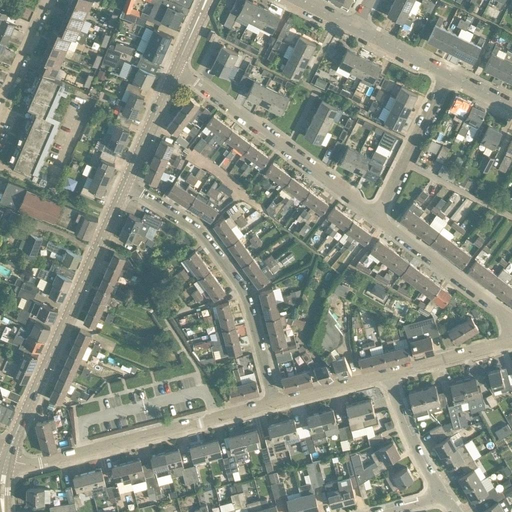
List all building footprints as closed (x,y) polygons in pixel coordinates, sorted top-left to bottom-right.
[(88,10),(93,0),(92,0),(73,0),(72,3),(88,10)] [(180,11),(182,6),(168,0),(125,0),(122,8),(123,8),(122,11),(146,19),(154,23),(154,22),(160,25),(162,20),(176,27),(183,13),(180,11)] [(168,0),(182,6),(189,8),(193,0),(168,0)] [(237,15),(249,21),(257,5),(247,0),(244,0),(245,0),(244,0),(235,0),(224,25),(231,29),(237,15)] [(331,0),(347,8),(351,0),(331,0)] [(421,3),(415,0),(393,0),(393,3),(409,11),(416,14),(421,3)] [(422,0),(421,3),(433,9),(435,5),(425,0),(422,0)] [(498,0),(495,6),(500,9),(504,0),(498,0)] [(72,3),(67,13),(84,20),(88,10),(72,3)] [(405,18),(409,11),(393,3),(387,14),(403,22),(410,26),(412,22),(405,18)] [(430,14),(433,9),(421,3),(419,8),(430,14)] [(261,27),(269,10),(257,5),(249,21),(246,28),(257,34),(261,27)] [(0,29),(13,35),(15,30),(12,29),(17,18),(0,10),(0,29)] [(269,10),(261,27),(272,32),(280,16),(269,10)] [(144,26),(146,19),(122,11),(120,17),(144,26)] [(63,23),(80,30),(84,20),(67,13),(63,23)] [(439,46),(447,30),(440,26),(443,20),(438,17),(427,40),(439,46)] [(80,30),(63,23),(59,33),(72,39),(75,40),(80,30)] [(281,40),(283,38),(287,29),(283,27),(277,38),(281,40)] [(0,40),(6,43),(8,38),(11,39),(13,35),(0,29),(0,40)] [(148,41),(166,49),(171,37),(153,29),(148,41)] [(450,51),(458,35),(447,30),(439,46),(450,51)] [(67,48),(72,39),(59,33),(54,31),(50,41),(67,48)] [(211,41),(215,33),(210,31),(206,39),(211,41)] [(237,45),(239,41),(240,40),(236,38),(236,39),(227,35),(225,39),(237,45)] [(461,57),(469,41),(458,35),(450,51),(461,57)] [(294,48),(310,56),(315,44),(299,36),(294,48)] [(475,44),(469,41),(461,57),(473,63),(484,40),(480,38),(476,44),(475,44)] [(277,49),(281,41),(276,39),(273,47),(277,49)] [(65,54),(67,48),(50,41),(46,51),(63,58),(65,54)] [(161,61),(166,49),(148,41),(142,52),(161,61)] [(249,51),(251,46),(251,45),(248,44),(247,45),(239,41),(237,45),(245,49),(249,51)] [(116,42),(115,46),(111,44),(110,48),(122,52),(131,55),(134,48),(116,42)] [(216,57),(232,65),(238,53),(222,45),(216,57)] [(495,74),(503,58),(496,55),(500,47),(499,47),(495,45),(483,68),(495,74)] [(251,46),(249,51),(257,55),(259,50),(251,46)] [(108,47),(102,63),(116,67),(122,52),(110,48),(108,47)] [(304,67),(310,56),(294,48),(288,59),(304,67)] [(350,72),(359,55),(347,49),(339,66),(350,72)] [(63,58),(46,51),(41,61),(43,61),(59,68),(63,58)] [(511,53),(507,51),(503,58),(495,74),(507,79),(511,68),(511,53)] [(362,77),(370,61),(359,55),(350,72),(362,77)] [(227,77),(232,65),(216,57),(211,69),(227,77)] [(298,79),(304,67),(288,59),(282,71),(298,79)] [(39,71),(55,78),(59,68),(43,61),(39,71)] [(370,61),(362,77),(374,83),(380,86),(384,78),(386,75),(379,72),(382,66),(370,61)] [(249,73),(253,66),(249,63),(245,71),(249,73)] [(149,87),(154,74),(139,67),(133,64),(131,64),(127,78),(149,87)] [(107,73),(99,69),(96,77),(104,80),(107,73)] [(270,78),(272,74),(264,70),(261,74),(270,78)] [(64,82),(60,80),(39,71),(25,105),(35,110),(12,164),(10,164),(9,166),(26,174),(26,173),(30,174),(31,176),(33,176),(45,181),(47,176),(34,170),(58,116),(51,113),(64,82)] [(239,83),(244,85),(248,77),(243,75),(239,83)] [(281,84),(283,79),(275,75),(273,80),(281,84)] [(254,80),(248,77),(244,85),(250,88),(246,97),(258,102),(266,86),(254,80)] [(327,82),(317,77),(314,85),(324,89),(327,82)] [(385,88),(389,80),(384,78),(380,86),(385,88)] [(293,89),(295,85),(287,81),(285,85),(293,89)] [(126,102),(142,109),(144,104),(142,103),(144,97),(139,95),(142,89),(129,83),(125,90),(130,92),(126,102)] [(269,108),(277,91),(266,86),(258,102),(269,108)] [(395,98),(411,106),(417,94),(401,87),(395,98)] [(379,100),(383,92),(378,90),(375,98),(379,100)] [(277,91),(269,108),(281,114),(289,97),(277,91)] [(461,122),(464,115),(470,103),(457,96),(451,108),(457,111),(453,118),(461,122)] [(192,115),(197,109),(200,104),(190,97),(182,107),(192,115)] [(142,109),(126,102),(118,98),(116,102),(124,106),(121,112),(120,111),(117,117),(131,123),(133,117),(136,118),(138,112),(140,113),(142,109)] [(405,117),(411,106),(395,98),(390,109),(405,117)] [(316,112),(332,120),(337,108),(321,100),(316,112)] [(373,112),(377,103),(373,101),(369,110),(373,112)] [(476,127),(484,110),(472,104),(456,138),(462,140),(464,136),(465,136),(466,133),(473,136),(476,129),(476,127)] [(195,117),(192,115),(182,107),(174,117),(185,125),(188,121),(191,123),(195,117)] [(209,117),(212,113),(205,108),(202,112),(209,117)] [(400,129),(405,117),(390,109),(384,121),(400,129)] [(326,131),(332,120),(316,112),(310,123),(326,131)] [(216,132),(223,122),(214,115),(206,125),(211,129),(207,134),(208,135),(204,140),(202,137),(194,148),(200,153),(216,132)] [(128,130),(131,123),(117,117),(114,124),(116,125),(112,134),(111,135),(128,142),(130,138),(127,136),(130,130),(128,130)] [(185,125),(174,117),(167,128),(177,135),(182,129),(193,138),(196,134),(191,129),(185,125)] [(349,128),(353,120),(348,118),(344,126),(349,128)] [(225,139),(233,129),(223,122),(216,132),(200,153),(206,157),(209,152),(213,147),(212,146),(215,140),(221,145),(225,139)] [(370,130),(373,126),(365,122),(363,126),(370,130)] [(320,143),(326,131),(310,123),(304,135),(320,143)] [(493,148),(501,131),(489,125),(480,143),(487,146),(485,150),(490,152),(492,149),(493,148)] [(382,136),(384,131),(376,128),(374,132),(382,136)] [(233,129),(225,139),(234,146),(242,136),(233,129)] [(343,140),(347,132),(342,130),(339,138),(343,140)] [(111,135),(112,134),(105,131),(101,142),(97,141),(95,148),(102,151),(116,157),(119,150),(121,151),(124,145),(126,146),(128,142),(111,135)] [(185,148),(189,143),(179,135),(175,140),(185,148)] [(243,153),(251,143),(242,136),(234,146),(243,153)] [(433,139),(429,148),(438,153),(442,144),(433,139)] [(511,139),(507,150),(498,169),(505,172),(511,158),(511,139)] [(156,153),(168,158),(169,158),(174,145),(162,140),(156,153)] [(337,151),(341,143),(337,141),(333,149),(337,151)] [(252,160),(260,150),(251,143),(243,153),(252,160)] [(444,162),(450,149),(442,145),(436,159),(444,162)] [(351,169),(359,152),(348,147),(340,163),(351,169)] [(260,150),(252,160),(262,167),(270,157),(260,150)] [(113,163),(116,157),(102,151),(99,159),(100,160),(97,168),(113,175),(115,171),(112,170),(115,164),(113,163)] [(363,174),(371,158),(359,152),(351,169),(363,174)] [(162,171),(168,158),(156,153),(150,166),(162,171)] [(478,168),(487,172),(494,159),(485,155),(478,168)] [(463,159),(456,156),(453,161),(460,165),(463,159)] [(371,158),(363,174),(375,180),(383,164),(371,158)] [(275,179),(282,169),(273,162),(265,172),(275,179)] [(454,183),(457,178),(456,178),(458,173),(442,165),(438,174),(454,183)] [(113,175),(97,168),(92,166),(88,176),(106,184),(108,179),(111,180),(113,175)] [(156,184),(162,171),(150,166),(144,179),(156,184)] [(199,168),(194,176),(198,179),(200,180),(206,172),(199,168)] [(282,189),(292,176),(282,169),(275,179),(284,186),(282,189)] [(194,176),(190,174),(185,180),(190,183),(194,176)] [(473,179),(465,175),(460,185),(467,189),(473,179)] [(70,176),(66,186),(75,190),(80,181),(70,176)] [(104,189),(106,184),(88,176),(81,193),(94,199),(97,192),(105,195),(107,191),(104,189)] [(194,176),(190,183),(194,186),(198,179),(194,176)] [(293,193),(301,183),(292,176),(282,189),(279,193),(284,197),(282,200),(276,204),(273,208),(269,205),(267,208),(269,215),(274,219),(283,207),(285,204),(289,198),(291,196),(293,193)] [(166,191),(172,182),(168,179),(161,188),(166,191)] [(179,200),(188,185),(177,179),(175,182),(168,193),(179,200)] [(8,181),(0,199),(0,201),(42,219),(43,218),(54,223),(54,222),(62,204),(8,181)] [(302,200),(310,190),(301,183),(293,193),(302,200)] [(271,184),(267,190),(269,192),(271,193),(275,187),(271,184)] [(189,207),(199,192),(188,185),(179,200),(189,207)] [(225,195),(228,190),(219,185),(216,189),(225,195)] [(211,197),(215,189),(211,187),(206,194),(211,197)] [(215,189),(211,197),(215,199),(219,192),(215,189)] [(312,207),(319,197),(310,190),(302,200),(312,207)] [(422,203),(427,196),(428,194),(422,190),(416,199),(422,203)] [(200,214),(209,199),(199,192),(189,207),(200,214)] [(319,197),(312,207),(321,214),(329,204),(319,197)] [(463,223),(476,202),(467,197),(454,218),(463,223)] [(441,199),(434,207),(439,211),(446,202),(441,198),(441,199)] [(209,199),(200,214),(211,221),(218,209),(207,202),(209,199)] [(446,214),(454,204),(449,200),(441,210),(446,214)] [(420,216),(424,211),(413,203),(401,219),(411,227),(420,216)] [(62,204),(54,222),(90,237),(98,219),(62,204)] [(337,223),(344,213),(335,206),(327,216),(333,220),(328,226),(329,227),(325,232),(329,234),(333,229),(337,223)] [(436,215),(439,211),(434,207),(433,206),(430,210),(436,215)] [(303,217),(308,212),(304,209),(296,220),(300,222),(303,217)] [(22,214),(12,210),(8,219),(18,223),(22,214)] [(232,227),(244,218),(238,210),(226,219),(225,217),(214,225),(221,235),(232,227)] [(439,211),(436,215),(442,219),(445,215),(439,211)] [(308,212),(303,217),(307,220),(311,215),(308,212)] [(142,219),(129,214),(124,225),(137,231),(144,236),(150,225),(158,229),(162,221),(145,213),(142,219)] [(344,213),(337,223),(337,224),(346,230),(353,220),(344,213)] [(430,224),(420,216),(411,227),(421,235),(430,224)] [(244,219),(238,223),(241,228),(247,223),(244,219)] [(355,237),(363,227),(353,220),(346,230),(350,234),(346,239),(347,240),(339,250),(342,254),(342,253),(347,248),(351,242),(355,237)] [(457,231),(460,226),(454,222),(451,226),(457,231)] [(304,237),(311,228),(305,223),(298,232),(304,237)] [(431,242),(440,231),(430,224),(421,235),(431,242)] [(139,239),(145,243),(148,239),(144,236),(137,231),(124,225),(119,236),(137,244),(139,239)] [(462,235),(465,231),(465,230),(460,226),(457,231),(462,235)] [(229,246),(240,238),(232,227),(221,235),(229,246)] [(363,227),(355,237),(359,240),(365,244),(372,234),(363,227)] [(337,232),(333,229),(329,234),(333,237),(337,232)] [(442,250),(450,239),(440,231),(431,242),(442,250)] [(36,256),(43,239),(29,234),(26,241),(22,250),(36,256)] [(252,244),(259,239),(256,235),(250,240),(252,244)] [(236,256),(247,248),(247,247),(249,245),(243,236),(240,238),(229,246),(236,256)] [(155,242),(149,238),(148,239),(145,243),(151,247),(155,242)] [(174,244),(182,249),(186,243),(178,238),(174,244)] [(22,250),(26,241),(22,239),(18,248),(22,250)] [(259,239),(252,244),(255,248),(262,243),(259,239)] [(452,258),(460,247),(450,239),(442,250),(452,258)] [(473,243),(479,247),(482,243),(477,240),(476,239),(473,243)] [(381,259),(389,248),(379,240),(370,251),(381,259)] [(77,267),(82,256),(48,242),(46,248),(52,251),(50,256),(77,267)] [(347,248),(350,251),(355,245),(351,242),(347,248)] [(488,254),(490,250),(485,246),(485,245),(482,249),(488,254)] [(460,247),(452,258),(462,266),(470,255),(460,247)] [(243,266),(254,258),(247,248),(236,256),(243,266)] [(391,267),(399,255),(389,248),(381,259),(391,267)] [(136,265),(143,260),(136,249),(129,254),(136,265)] [(192,269),(203,261),(195,251),(184,258),(192,269)] [(121,270),(121,269),(126,258),(114,252),(109,264),(121,270)] [(291,254),(282,261),(285,266),(295,258),(291,254)] [(267,264),(273,259),(271,255),(264,260),(267,264)] [(401,275),(409,263),(399,255),(391,267),(401,275)] [(262,268),(254,258),(243,266),(251,276),(262,268)] [(504,266),(507,262),(502,258),(498,262),(504,266)] [(273,259),(267,264),(270,268),(276,263),(273,259)] [(479,279),(487,268),(477,260),(468,271),(479,279)] [(199,279),(210,271),(203,261),(192,269),(199,279)] [(47,280),(67,289),(74,272),(53,263),(49,271),(41,267),(37,276),(40,278),(47,280)] [(369,275),(371,270),(358,263),(355,267),(369,275)] [(411,282),(420,271),(409,263),(401,275),(411,282)] [(124,271),(121,269),(121,270),(109,264),(104,276),(116,281),(118,276),(121,277),(124,271)] [(262,268),(251,276),(258,287),(269,279),(269,278),(274,275),(266,265),(262,268)] [(489,286),(498,275),(487,268),(479,279),(489,286)] [(180,278),(186,273),(183,269),(177,274),(180,278)] [(499,294),(508,283),(511,276),(502,269),(498,275),(489,286),(499,294)] [(210,271),(199,279),(207,289),(217,281),(210,271)] [(421,290),(430,279),(420,271),(411,282),(421,290)] [(390,281),(389,280),(390,275),(386,272),(383,277),(381,282),(387,285),(390,281)] [(180,278),(182,282),(189,277),(186,273),(180,278)] [(111,292),(116,281),(104,276),(99,287),(111,292)] [(67,289),(47,280),(40,278),(37,286),(23,280),(19,278),(16,285),(21,287),(36,294),(39,288),(43,290),(42,291),(48,294),(62,300),(67,289)] [(431,298),(440,286),(430,279),(421,290),(431,298)] [(217,281),(207,289),(214,300),(225,292),(217,281)] [(334,292),(335,293),(345,297),(349,288),(338,283),(334,292)] [(383,299),(388,292),(386,291),(387,289),(376,283),(375,284),(371,291),(383,299)] [(509,302),(511,298),(511,286),(508,283),(499,294),(509,302)] [(33,300),(36,294),(21,287),(16,285),(14,289),(17,295),(27,299),(23,308),(30,311),(53,321),(58,310),(41,302),(41,303),(33,300)] [(426,304),(424,309),(430,313),(433,308),(435,305),(440,309),(451,295),(440,286),(431,298),(426,304)] [(114,294),(111,292),(99,287),(94,298),(106,304),(109,305),(114,294)] [(201,293),(198,289),(191,294),(194,298),(201,293)] [(263,307),(277,303),(274,289),(260,292),(263,307)] [(405,290),(402,294),(409,298),(412,293),(405,290)] [(311,341),(323,356),(331,351),(342,342),(343,334),(334,323),(337,321),(328,309),(329,307),(335,293),(334,292),(329,291),(311,341)] [(203,297),(201,293),(194,298),(197,302),(203,297)] [(101,315),(106,304),(94,298),(89,310),(101,315)] [(132,302),(122,298),(120,302),(120,303),(129,308),(132,302)] [(454,307),(457,303),(452,298),(448,302),(453,306),(454,307)] [(214,320),(232,315),(229,302),(216,306),(219,318),(214,319),(214,320)] [(267,320),(281,316),(280,313),(277,303),(263,307),(267,320)] [(30,311),(23,308),(21,307),(16,319),(25,323),(27,318),(30,311)] [(420,307),(418,311),(428,317),(430,313),(420,307)] [(95,327),(101,315),(89,310),(83,322),(95,327)] [(215,333),(235,327),(232,315),(214,320),(217,332),(215,332),(215,333)] [(270,334),(284,330),(283,324),(286,324),(284,316),(281,316),(267,320),(270,334)] [(459,323),(467,335),(478,328),(471,316),(459,323)] [(294,317),(291,325),(296,327),(302,329),(305,321),(294,317)] [(34,336),(45,341),(50,329),(50,328),(30,319),(28,324),(25,330),(34,336)] [(415,357),(434,352),(430,336),(439,333),(434,319),(404,327),(408,338),(409,341),(411,341),(415,357)] [(456,342),(467,335),(459,323),(448,330),(456,342)] [(34,336),(25,330),(20,327),(14,338),(30,347),(40,351),(45,341),(34,336)] [(211,347),(239,340),(235,327),(215,333),(217,339),(201,344),(202,345),(191,347),(193,351),(196,350),(211,346),(211,347)] [(401,340),(408,338),(404,327),(398,329),(401,340)] [(75,341),(87,346),(89,342),(92,334),(81,329),(75,341)] [(274,347),(287,344),(284,330),(270,334),(274,347)] [(30,347),(14,338),(9,336),(7,341),(20,346),(19,349),(14,361),(32,369),(40,351),(30,347)] [(239,340),(211,347),(212,351),(214,351),(216,358),(229,355),(242,352),(239,340)] [(82,358),(87,346),(75,341),(70,353),(82,358)] [(383,351),(381,345),(375,346),(374,342),(368,343),(369,348),(371,354),(374,367),(386,364),(383,351)] [(395,348),(398,361),(411,358),(408,345),(395,348)] [(297,349),(298,350),(311,368),(314,368),(321,381),(334,378),(326,363),(320,365),(317,361),(315,363),(302,346),(297,349)] [(398,361),(395,348),(383,351),(386,364),(398,361)] [(332,360),(339,376),(351,373),(345,356),(337,358),(331,351),(323,356),(328,362),(332,360)] [(292,359),(290,352),(283,354),(276,355),(278,363),(285,361),(292,359)] [(77,369),(82,358),(70,353),(65,364),(77,369)] [(362,370),(374,367),(371,354),(358,358),(362,370)] [(32,369),(14,361),(0,355),(0,366),(2,368),(1,371),(27,382),(32,369)] [(200,361),(204,367),(216,364),(214,357),(200,361)] [(236,365),(240,376),(245,375),(242,362),(236,364),(236,365)] [(72,381),(77,369),(65,364),(60,375),(72,381)] [(242,384),(240,376),(236,365),(232,366),(235,377),(232,377),(234,386),(228,388),(231,400),(245,397),(242,384)] [(295,373),(299,387),(313,383),(309,369),(307,370),(295,373)] [(511,389),(511,387),(511,385),(508,375),(502,376),(500,369),(488,373),(493,389),(500,387),(502,392),(511,389)] [(299,387),(295,373),(285,376),(284,371),(280,372),(285,390),(299,387)] [(67,392),(72,381),(60,375),(55,387),(67,392)] [(463,382),(468,402),(469,406),(484,402),(483,398),(480,386),(477,385),(475,378),(470,380),(469,378),(464,380),(464,381),(463,382)] [(242,384),(245,397),(259,393),(256,380),(242,384)] [(453,401),(454,405),(456,412),(463,410),(461,404),(468,402),(463,382),(462,382),(461,381),(456,382),(456,383),(451,385),(453,393),(450,394),(452,401),(453,401)] [(422,389),(427,412),(440,409),(440,407),(447,405),(444,392),(437,393),(435,386),(422,389)] [(61,404),(67,392),(55,387),(49,399),(61,404)] [(415,415),(427,412),(422,389),(409,393),(415,415)] [(18,402),(21,395),(10,390),(6,398),(18,402)] [(491,407),(498,404),(492,394),(485,398),(491,407)] [(358,403),(364,427),(378,423),(376,415),(375,415),(371,399),(358,403)] [(1,403),(0,405),(0,418),(9,422),(15,408),(1,402),(1,403)] [(352,430),(364,427),(358,403),(346,406),(350,421),(349,422),(350,425),(343,427),(347,439),(348,441),(354,440),(352,430)] [(347,439),(343,427),(337,428),(332,409),(319,413),(325,436),(339,432),(341,441),(347,439)] [(306,437),(310,453),(312,452),(316,452),(313,439),(325,436),(319,413),(307,416),(310,426),(312,435),(306,437)] [(453,429),(459,428),(461,428),(458,415),(450,417),(453,427),(453,429)] [(40,438),(53,435),(53,434),(58,433),(54,419),(50,420),(36,424),(40,438)] [(310,453),(306,437),(299,438),(294,419),(281,423),(286,444),(300,440),(304,455),(310,453)] [(267,447),(270,459),(277,458),(275,453),(288,450),(286,444),(281,423),(269,426),(274,445),(267,447)] [(511,432),(511,431),(508,424),(503,426),(506,432),(498,437),(500,439),(511,432)] [(438,435),(445,431),(441,425),(429,432),(433,438),(438,435)] [(442,441),(435,445),(441,456),(457,447),(451,436),(460,430),(459,428),(453,429),(453,427),(445,431),(438,435),(442,441)] [(243,432),(247,448),(261,445),(256,429),(243,432)] [(239,451),(247,448),(243,432),(229,436),(232,446),(226,448),(228,457),(233,472),(238,471),(236,461),(242,460),(239,451)] [(370,445),(383,439),(381,433),(368,439),(370,445)] [(53,435),(40,438),(44,453),(57,449),(53,435)] [(204,442),(208,459),(222,455),(218,439),(204,442)] [(190,446),(194,462),(208,459),(204,442),(190,446)] [(350,453),(357,479),(358,483),(375,474),(375,475),(387,468),(384,463),(385,462),(385,463),(400,455),(393,442),(371,453),(376,463),(361,470),(360,465),(354,468),(351,453),(350,453)] [(462,468),(474,461),(463,443),(457,447),(441,456),(448,468),(459,462),(462,468)] [(261,448),(265,464),(271,463),(270,459),(267,447),(261,448)] [(193,483),(189,467),(184,468),(183,464),(179,449),(178,449),(165,453),(172,477),(183,474),(185,485),(193,483)] [(173,481),(172,477),(165,453),(151,456),(155,471),(156,475),(151,476),(154,487),(156,495),(161,494),(159,485),(173,481)] [(351,480),(357,479),(350,453),(344,455),(350,477),(341,480),(338,481),(337,481),(343,504),(356,500),(351,480)] [(227,474),(233,472),(228,457),(223,458),(227,474)] [(146,480),(148,489),(154,487),(151,476),(145,478),(140,459),(139,459),(126,463),(131,482),(132,484),(146,480)] [(465,489),(481,479),(475,469),(478,467),(474,461),(462,468),(466,474),(459,478),(465,489)] [(312,489),(319,487),(315,473),(312,462),(306,464),(311,482),(297,486),(300,495),(304,511),(311,511),(318,510),(313,491),(312,489)] [(116,481),(122,479),(124,484),(131,482),(126,463),(113,466),(113,465),(112,465),(116,481)] [(265,464),(266,469),(268,474),(273,472),(271,463),(265,464)] [(195,465),(189,467),(193,483),(199,481),(196,467),(195,465)] [(414,479),(407,467),(394,475),(393,473),(385,477),(393,491),(414,479)] [(87,473),(93,494),(107,490),(106,488),(105,484),(101,468),(100,468),(101,469),(87,473)] [(325,484),(321,471),(318,472),(315,473),(319,487),(325,485),(325,484)] [(276,483),(273,472),(268,474),(271,484),(276,483)] [(86,496),(93,494),(87,473),(75,476),(74,475),(78,491),(84,489),(86,496)] [(486,500),(498,493),(495,487),(488,475),(481,479),(465,489),(472,501),(483,495),(486,500)] [(511,485),(508,480),(502,483),(505,488),(511,485)] [(283,481),(280,482),(276,483),(280,497),(287,496),(283,481)] [(331,507),(343,504),(337,481),(330,482),(325,484),(325,485),(327,490),(331,507)] [(362,499),(368,497),(364,482),(358,485),(362,499)] [(280,497),(276,483),(271,484),(275,499),(280,497)] [(235,484),(226,487),(228,494),(237,492),(235,484)] [(114,497),(120,496),(119,493),(117,485),(111,487),(114,497)] [(75,502),(73,496),(71,487),(65,489),(69,503),(75,502)] [(44,503),(44,489),(27,489),(27,502),(44,503)] [(237,493),(241,507),(247,506),(246,503),(243,491),(237,493)] [(483,511),(506,511),(511,510),(504,498),(504,496),(501,491),(498,493),(486,500),(490,506),(483,510),(483,511)] [(236,511),(235,509),(241,507),(237,493),(231,495),(235,509),(221,511),(236,511)] [(73,496),(75,502),(76,507),(82,506),(79,495),(73,496)] [(291,511),(304,511),(300,495),(288,498),(291,511)] [(259,499),(262,511),(277,511),(276,504),(269,505),(267,498),(259,499)] [(262,511),(259,499),(252,501),(254,509),(248,511),(262,511)] [(63,511),(77,510),(76,507),(75,502),(69,503),(49,507),(50,511),(63,511)]
